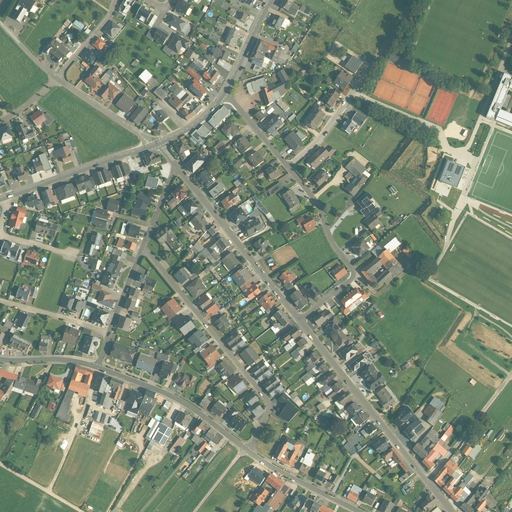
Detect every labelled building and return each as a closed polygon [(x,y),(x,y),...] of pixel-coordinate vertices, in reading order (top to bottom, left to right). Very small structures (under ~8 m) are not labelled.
[(21,0),(18,6),(26,11),(30,13),(37,0),(21,0)] [(131,0),(122,0),(122,1),(123,1),(121,4),(119,10),(123,12),(124,13),(128,6),(131,0)] [(292,5),(285,0),(280,7),(291,14),(293,10),(296,12),(298,9),(299,8),(292,4),(292,5)] [(182,4),(179,3),(176,9),(180,11),(180,12),(182,13),(183,13),(185,15),(189,8),(182,4)] [(18,12),(14,19),(20,23),(24,15),(26,11),(18,6),(16,10),(18,12)] [(128,6),(124,13),(123,12),(123,13),(126,15),(131,8),(128,6)] [(145,20),(147,22),(151,14),(152,13),(149,11),(149,10),(146,8),(145,9),(141,7),(136,16),(141,18),(139,21),(143,23),(145,20)] [(248,16),(236,11),(234,14),(233,17),(245,23),(248,16)] [(157,18),(151,14),(147,22),(149,23),(147,26),(151,28),(157,18)] [(180,20),(172,15),(167,23),(177,29),(183,27),(186,23),(180,20)] [(284,20),(276,15),(274,19),(275,20),(272,26),(279,30),(284,20)] [(75,21),(73,25),(81,30),(84,26),(75,21)] [(120,29),(112,22),(104,32),(107,35),(112,39),(120,29)] [(241,33),(232,29),(229,37),(237,41),(241,33)] [(156,34),(150,30),(146,37),(152,42),(154,39),(153,39),(156,34)] [(168,36),(158,30),(156,34),(153,39),(154,39),(163,44),(168,36)] [(112,39),(107,35),(104,39),(111,45),(114,40),(112,39)] [(189,43),(176,35),(168,48),(173,51),(177,54),(182,47),(186,49),(189,43)] [(237,41),(229,37),(225,44),(234,48),(237,41)] [(106,45),(98,38),(92,45),(98,50),(100,52),(106,45)] [(281,50),(259,40),(253,53),(262,57),(268,59),(270,55),(278,58),(280,53),(281,50)] [(55,41),(47,50),(50,52),(53,55),(61,46),(55,41)] [(61,46),(69,53),(70,52),(74,46),(70,42),(67,46),(63,43),(61,46)] [(61,46),(53,55),(59,60),(61,62),(69,53),(61,46)] [(168,48),(166,46),(163,51),(169,57),(173,51),(168,48)] [(222,52),(217,49),(218,48),(217,48),(213,56),(218,58),(222,52)] [(89,50),(82,58),(91,64),(96,57),(97,57),(94,55),(89,50)] [(223,52),(222,52),(218,58),(226,62),(229,55),(223,52)] [(262,57),(253,53),(250,59),(253,61),(252,63),(255,65),(261,67),(264,61),(261,60),(262,57)] [(286,55),(280,53),(278,58),(275,63),(281,66),(282,62),(286,55)] [(402,59),(391,54),(389,60),(399,65),(405,67),(406,65),(404,64),(403,64),(404,61),(405,60),(402,59)] [(215,60),(205,55),(203,58),(207,61),(212,64),(215,60)] [(278,58),(270,55),(268,59),(275,63),(278,58)] [(292,58),(286,55),(282,62),(287,65),(292,58)] [(359,69),(363,63),(352,56),(348,62),(359,69)] [(193,63),(187,58),(186,60),(188,62),(183,68),(186,71),(188,69),(186,68),(189,65),(190,66),(191,65),(193,63)] [(355,75),(359,69),(348,62),(344,68),(355,75)] [(214,71),(210,76),(206,72),(209,67),(205,64),(201,70),(201,71),(205,74),(203,77),(207,80),(212,85),(219,75),(214,71)] [(197,75),(192,70),(194,68),(191,65),(190,66),(189,65),(186,68),(188,69),(186,71),(199,82),(201,79),(201,78),(197,75)] [(261,67),(255,65),(253,70),(258,73),(261,67)] [(94,76),(97,77),(102,71),(97,67),(93,71),(93,73),(95,74),(94,76)] [(308,71),(306,68),(299,74),(302,77),(308,71)] [(283,70),(277,74),(281,80),(287,77),(285,74),(283,70)] [(145,71),(138,78),(145,84),(152,77),(145,71)] [(95,74),(93,73),(85,82),(90,86),(91,86),(95,88),(99,83),(95,79),(97,77),(94,76),(95,74)] [(346,76),(342,73),(338,78),(340,79),(337,82),(340,85),(339,86),(344,89),(350,82),(346,79),(347,77),(346,76)] [(106,74),(100,81),(104,84),(108,79),(109,77),(106,74)] [(486,118),(495,121),(500,111),(509,89),(511,80),(511,77),(504,74),(486,118)] [(270,100),(266,102),(267,106),(271,104),(284,94),(289,90),(287,87),(286,88),(285,86),(290,82),(287,77),(281,80),(283,83),(274,88),(271,89),(273,93),(277,91),(278,94),(270,100)] [(251,83),(255,93),(262,91),(262,90),(267,88),(264,78),(251,83)] [(201,85),(195,79),(191,84),(193,86),(195,84),(199,87),(201,85)] [(109,83),(106,86),(99,95),(104,99),(108,95),(113,99),(119,92),(109,83)] [(255,93),(251,83),(247,84),(246,86),(249,94),(251,95),(255,93)] [(199,87),(195,84),(193,86),(191,89),(190,89),(193,92),(194,93),(201,99),(201,98),(205,94),(206,93),(199,87)] [(267,88),(262,90),(262,91),(265,99),(266,102),(270,100),(269,97),(270,96),(270,95),(273,93),(271,89),(274,88),(272,85),(267,88)] [(158,88),(154,93),(157,97),(160,93),(162,92),(158,88)] [(192,99),(182,91),(176,97),(180,100),(185,105),(187,103),(192,99)] [(334,92),(333,91),(331,94),(329,92),(327,96),(335,102),(339,96),(334,92)] [(135,104),(124,95),(117,104),(124,109),(122,110),(127,114),(135,104)] [(335,102),(327,96),(325,99),(327,100),(325,103),(327,104),(331,107),(335,102)] [(180,100),(176,97),(170,103),(174,107),(178,102),(180,100)] [(181,104),(178,102),(174,107),(179,111),(183,107),(180,105),(181,104)] [(197,104),(193,107),(191,105),(191,106),(187,103),(185,105),(191,110),(196,115),(202,109),(197,104)] [(162,111),(158,106),(154,109),(153,110),(152,111),(156,117),(162,111)] [(215,114),(222,121),(230,113),(223,106),(219,110),(215,114)] [(140,108),(131,119),(138,125),(147,113),(140,108)] [(260,112),(255,116),(261,122),(269,114),(269,115),(271,113),(270,111),(270,110),(269,108),(264,112),(265,113),(263,115),(260,112)] [(320,112),(317,109),(316,110),(311,117),(320,123),(324,116),(322,115),(323,114),(320,112)] [(191,110),(188,112),(187,110),(186,110),(182,113),(188,121),(196,115),(191,110)] [(43,116),(40,111),(30,118),(30,117),(30,118),(31,118),(30,119),(32,122),(33,121),(37,127),(43,122),(46,127),(50,124),(50,123),(44,115),(43,116)] [(162,111),(156,117),(159,121),(161,123),(168,117),(162,111)] [(511,116),(500,111),(495,121),(511,128),(511,116)] [(44,115),(50,123),(54,120),(47,113),(44,115)] [(352,120),(351,122),(356,125),(357,124),(361,127),(366,120),(357,113),(352,120)] [(215,129),(222,121),(215,114),(211,117),(212,118),(208,122),(215,129)] [(320,123),(311,117),(306,124),(306,125),(309,127),(313,130),(315,127),(316,128),(320,123)] [(275,118),(265,128),(271,135),(272,135),(276,131),(282,125),(275,118)] [(152,124),(146,119),(142,124),(148,128),(152,124)] [(341,129),(349,135),(351,132),(352,132),(354,128),(356,125),(351,122),(348,120),(346,123),(345,123),(343,126),(344,126),(341,129)] [(159,121),(154,125),(157,127),(152,131),(160,136),(165,131),(160,125),(161,123),(159,121)] [(239,132),(231,122),(221,130),(225,134),(228,132),(233,138),(239,132)] [(27,133),(25,125),(17,128),(22,141),(34,137),(32,131),(27,133)] [(197,131),(205,139),(211,133),(203,125),(197,131)] [(8,128),(0,130),(0,137),(1,141),(2,141),(12,138),(8,128)] [(200,144),(205,139),(197,131),(196,130),(191,136),(200,144)] [(233,138),(228,132),(225,134),(230,140),(233,138)] [(296,139),(293,134),(285,139),(292,147),(291,148),(294,151),(301,145),(298,141),(300,139),(302,142),(307,138),(299,132),(296,135),(298,137),(296,139)] [(251,147),(243,137),(234,144),(242,155),(251,147)] [(220,143),(213,149),(218,155),(225,149),(220,143)] [(183,144),(176,147),(180,155),(183,153),(185,155),(186,157),(190,155),(188,151),(190,150),(188,146),(185,148),(183,144)] [(331,147),(325,152),(328,156),(330,158),(337,151),(331,147)] [(66,156),(64,151),(68,150),(67,148),(53,153),(55,160),(62,157),(64,163),(72,161),(70,155),(66,156)] [(318,152),(314,156),(308,161),(315,168),(328,156),(325,152),(322,149),(318,152)] [(196,152),(190,158),(193,160),(197,156),(198,157),(200,155),(196,152)] [(257,152),(252,156),(251,157),(248,159),(255,168),(264,161),(257,152)] [(154,157),(153,154),(144,157),(146,160),(148,167),(152,165),(161,162),(158,156),(154,157)] [(193,160),(186,167),(193,174),(199,167),(200,167),(202,165),(202,164),(204,162),(198,157),(197,156),(193,160)] [(42,163),(41,162),(40,158),(36,159),(37,164),(34,165),(37,173),(44,170),(42,163)] [(439,182),(456,189),(465,168),(447,161),(439,182)] [(364,172),(357,165),(355,167),(354,166),(350,163),(346,167),(350,171),(353,174),(359,178),(363,174),(364,172)] [(125,164),(119,166),(123,177),(129,175),(128,173),(126,166),(125,164)] [(119,166),(112,168),(116,177),(116,179),(123,177),(119,166)] [(274,167),(271,170),(270,169),(266,172),(272,181),(280,176),(274,167)] [(23,173),(22,170),(19,171),(20,174),(17,175),(19,180),(20,182),(24,180),(24,181),(27,180),(24,172),(23,173)] [(106,170),(100,173),(104,184),(110,182),(110,179),(107,173),(106,170)] [(205,172),(197,178),(200,182),(202,185),(204,186),(204,185),(211,180),(212,179),(205,172)] [(323,172),(315,179),(316,180),(314,182),(319,187),(325,181),(322,178),(326,175),(323,172)] [(100,173),(94,175),(98,185),(98,186),(104,184),(100,173)] [(363,174),(359,178),(365,182),(368,178),(363,174)] [(89,179),(88,176),(81,178),(85,190),(92,187),(89,179)] [(159,180),(148,177),(145,188),(149,188),(156,190),(159,180)] [(81,178),(75,181),(76,184),(79,192),(85,190),(81,178)] [(359,178),(353,186),(351,184),(346,191),(354,197),(365,183),(365,182),(359,178)] [(234,184),(236,187),(238,186),(243,182),(240,179),(234,184)] [(211,180),(204,185),(207,188),(213,183),(211,180)] [(213,183),(207,188),(209,191),(218,184),(215,181),(213,183)] [(279,183),(264,194),(267,199),(283,189),(279,183)] [(218,184),(209,191),(216,199),(224,192),(218,184)] [(70,185),(63,187),(67,199),(74,196),(73,193),(70,186),(70,185)] [(63,187),(57,190),(60,198),(61,201),(67,199),(63,187)] [(187,195),(181,188),(178,190),(177,189),(175,191),(176,192),(169,198),(172,202),(171,202),(175,207),(181,202),(181,201),(184,199),(184,198),(187,195)] [(50,190),(42,193),(45,200),(44,201),(45,203),(46,204),(46,205),(52,203),(54,202),(53,197),(50,190)] [(300,204),(291,191),(286,194),(282,197),(290,211),(295,207),(300,204)] [(152,200),(140,193),(137,198),(139,199),(135,209),(133,209),(131,215),(145,218),(146,212),(145,212),(147,204),(149,205),(152,200)] [(368,194),(357,203),(363,210),(361,212),(365,216),(373,209),(370,206),(372,205),(368,201),(372,198),(368,194)] [(36,196),(26,200),(27,202),(25,203),(25,204),(26,207),(27,207),(29,207),(30,207),(33,208),(34,206),(36,205),(38,208),(40,208),(38,202),(36,196)] [(232,201),(229,197),(222,203),(224,207),(226,210),(237,202),(235,198),(232,201)] [(119,203),(110,200),(107,208),(114,210),(117,210),(119,203)] [(188,212),(190,214),(197,208),(193,204),(194,203),(193,201),(188,204),(182,209),(183,210),(186,214),(188,212)] [(264,207),(259,201),(256,203),(255,209),(262,210),(264,207)] [(186,202),(178,209),(180,212),(183,210),(182,209),(188,204),(186,202)] [(377,209),(372,214),(376,218),(381,214),(377,209)] [(230,217),(236,225),(246,218),(240,210),(237,212),(230,217)] [(16,213),(14,212),(13,216),(12,219),(12,220),(11,220),(9,226),(10,226),(11,228),(13,228),(14,228),(14,227),(15,227),(15,228),(18,229),(19,225),(22,224),(24,215),(16,213)] [(100,212),(97,212),(95,218),(107,221),(109,215),(107,214),(100,212)] [(372,214),(367,218),(369,220),(366,224),(371,230),(380,223),(376,218),(372,214)] [(200,215),(191,222),(198,231),(202,228),(207,224),(205,221),(206,220),(203,217),(202,218),(200,215)] [(276,225),(272,217),(268,219),(273,227),(276,225)] [(107,221),(95,218),(94,224),(96,225),(103,227),(105,228),(107,221)] [(304,221),(302,223),(306,229),(313,226),(315,225),(311,218),(304,221)] [(258,220),(252,224),(244,228),(246,232),(248,231),(250,236),(262,229),(258,220)] [(39,222),(38,222),(37,227),(35,232),(45,234),(48,225),(39,222)] [(207,224),(202,228),(205,233),(210,227),(207,223),(207,224)] [(56,227),(48,225),(45,234),(54,237),(56,232),(57,227),(56,227)] [(133,227),(131,226),(129,234),(136,236),(138,236),(140,229),(133,227)] [(214,226),(208,231),(213,237),(219,232),(214,226)] [(182,246),(167,227),(155,237),(161,245),(166,241),(175,253),(182,246)] [(393,240),(397,237),(393,233),(380,245),(373,251),(376,255),(393,240)] [(102,236),(93,234),(90,244),(95,246),(98,247),(99,246),(101,245),(102,243),(101,241),(100,241),(102,236)] [(221,234),(216,238),(217,239),(213,243),(216,247),(218,245),(220,247),(227,242),(221,234)] [(125,241),(117,238),(114,246),(122,249),(125,241)] [(261,241),(260,240),(254,245),(257,249),(256,250),(256,252),(257,253),(259,254),(260,253),(264,250),(266,248),(264,245),(266,243),(263,239),(261,241)] [(393,240),(376,255),(378,258),(386,251),(388,253),(397,245),(393,240)] [(136,245),(129,242),(125,241),(124,244),(127,246),(126,249),(134,252),(136,245)] [(362,241),(352,249),(359,257),(369,249),(362,241)] [(9,244),(4,242),(0,253),(5,255),(5,257),(9,258),(10,257),(16,259),(19,250),(20,248),(15,246),(15,245),(10,243),(9,244)] [(227,242),(220,247),(220,248),(217,250),(220,253),(221,252),(221,253),(225,250),(226,251),(228,250),(227,249),(230,246),(227,242)] [(216,247),(213,243),(206,248),(211,255),(215,252),(217,250),(220,248),(220,247),(218,245),(216,247)] [(205,249),(201,245),(196,249),(200,254),(205,249)] [(88,248),(86,254),(92,256),(94,249),(88,248)] [(197,256),(203,262),(211,255),(206,248),(205,249),(200,254),(197,256)] [(414,255),(407,248),(403,252),(409,259),(414,255)] [(19,250),(16,259),(15,261),(20,263),(24,253),(24,252),(19,250)] [(264,250),(260,253),(263,258),(269,255),(264,250)] [(386,251),(378,258),(383,264),(389,271),(397,264),(388,253),(386,251)] [(39,256),(28,252),(27,254),(24,262),(25,262),(25,261),(30,262),(30,264),(35,266),(39,256)] [(221,258),(215,252),(211,255),(217,261),(220,259),(221,258)] [(232,254),(222,261),(230,271),(240,264),(232,254)] [(101,262),(90,258),(88,265),(92,266),(92,270),(95,271),(96,268),(99,269),(101,262)] [(378,258),(372,263),(377,269),(383,264),(378,258)] [(119,261),(114,259),(112,265),(114,265),(110,274),(118,278),(120,273),(118,273),(120,268),(121,268),(123,264),(118,262),(119,261)] [(217,261),(212,265),(214,269),(221,263),(220,262),(221,261),(220,259),(217,261)] [(372,263),(361,273),(366,279),(370,275),(377,269),(372,263)] [(389,271),(376,282),(376,283),(377,285),(379,287),(384,283),(386,285),(394,279),(404,270),(398,263),(397,264),(389,271)] [(332,273),(337,279),(338,280),(346,273),(341,266),(332,273)] [(185,268),(175,276),(182,284),(189,278),(190,278),(189,277),(191,275),(185,268)] [(244,268),(232,277),(240,287),(247,282),(251,279),(246,273),(247,273),(244,268)] [(287,272),(283,275),(283,276),(280,279),(285,285),(286,285),(289,283),(289,284),(290,283),(295,279),(295,277),(293,275),(291,275),(290,276),(287,272)] [(110,274),(106,273),(101,285),(112,289),(115,282),(116,282),(118,278),(110,274)] [(145,277),(138,274),(136,281),(143,284),(145,285),(148,286),(149,282),(144,280),(145,277)] [(372,278),(368,282),(372,287),(374,285),(376,283),(376,282),(372,278)] [(198,280),(187,289),(195,299),(206,290),(198,280)] [(247,282),(240,287),(244,292),(250,288),(251,286),(247,282)] [(257,286),(252,290),(248,292),(246,293),(247,294),(246,294),(249,298),(250,297),(251,299),(260,292),(257,289),(257,290),(256,288),(258,287),(257,286)] [(307,292),(306,292),(309,295),(313,300),(320,294),(314,286),(307,292)] [(30,293),(19,289),(16,298),(20,299),(19,300),(23,301),(24,300),(27,302),(29,297),(30,293)] [(38,291),(32,289),(30,293),(29,297),(35,299),(38,291)] [(142,292),(132,289),(130,296),(137,299),(138,295),(143,297),(145,293),(142,292)] [(355,290),(348,295),(354,304),(358,300),(362,298),(355,290)] [(111,295),(102,291),(97,302),(111,308),(114,302),(109,300),(111,295)] [(307,304),(297,292),(291,297),(293,300),(293,301),(297,307),(298,306),(301,310),(307,304)] [(205,295),(198,300),(201,302),(201,303),(207,298),(205,295)] [(266,296),(265,297),(263,298),(259,301),(259,302),(263,306),(271,299),(268,295),(266,296)] [(354,304),(348,295),(347,296),(346,296),(345,297),(345,298),(340,301),(347,310),(354,304)] [(67,298),(66,298),(64,304),(63,308),(64,307),(66,308),(66,309),(71,311),(71,310),(74,301),(74,300),(67,298)] [(210,301),(207,298),(201,303),(201,302),(198,304),(203,310),(204,309),(212,303),(210,301)] [(129,299),(128,299),(125,309),(132,312),(133,312),(136,302),(129,299)] [(271,299),(263,306),(266,311),(267,311),(271,308),(273,306),(273,305),(274,305),(275,304),(271,299)] [(74,301),(71,310),(76,312),(76,311),(79,312),(78,312),(79,313),(80,309),(82,303),(74,300),(74,301)] [(167,304),(163,307),(164,308),(168,312),(177,305),(173,300),(167,304)] [(98,306),(87,302),(86,306),(96,310),(98,306)] [(165,302),(158,308),(160,310),(164,308),(163,307),(167,304),(165,302)] [(212,303),(204,309),(209,315),(211,313),(217,308),(214,304),(213,302),(212,303)] [(177,305),(168,312),(171,317),(172,318),(175,315),(181,310),(177,305)] [(217,308),(211,313),(213,316),(220,311),(217,308)] [(97,309),(93,321),(104,326),(109,314),(97,309)] [(286,316),(281,311),(270,319),(271,320),(273,322),(274,321),(275,322),(278,320),(279,322),(286,316)] [(334,318),(328,311),(324,314),(328,319),(329,321),(334,318)] [(324,313),(318,318),(318,317),(313,320),(318,326),(328,319),(324,314),(324,313)] [(27,316),(22,314),(19,321),(16,326),(19,327),(21,329),(23,326),(25,327),(30,318),(27,317),(27,316)] [(177,317),(173,321),(175,324),(181,319),(179,316),(177,317)] [(286,316),(279,322),(280,323),(278,325),(279,327),(278,328),(279,330),(280,331),(290,322),(286,316)] [(191,323),(186,317),(176,325),(184,335),(196,326),(193,322),(191,323)] [(227,323),(222,317),(215,323),(222,332),(228,327),(226,324),(227,323)] [(128,320),(121,318),(118,328),(127,331),(131,322),(131,321),(128,320)] [(14,325),(6,321),(3,327),(11,330),(12,328),(14,325)] [(341,332),(335,324),(327,331),(333,339),(341,332)] [(65,335),(63,339),(64,339),(69,341),(73,330),(68,328),(65,335)] [(295,329),(284,337),(286,340),(287,341),(292,337),(295,341),(297,340),(296,339),(300,335),(298,331),(298,330),(297,329),(296,329),(295,329)] [(73,330),(69,341),(75,343),(77,340),(79,332),(73,330)] [(199,331),(188,340),(191,344),(193,342),(194,344),(196,343),(199,347),(207,341),(199,331)] [(341,332),(333,339),(339,346),(347,340),(341,332)] [(237,334),(233,337),(226,342),(230,347),(240,339),(237,334)] [(31,343),(14,335),(9,345),(26,353),(31,343)] [(49,337),(42,336),(40,340),(40,344),(39,352),(47,352),(47,345),(48,345),(49,340),(48,340),(49,337)] [(99,340),(88,337),(86,345),(94,348),(96,349),(97,347),(98,346),(98,345),(98,343),(99,340)] [(240,339),(230,347),(234,352),(240,347),(244,344),(244,343),(240,339)] [(303,339),(297,344),(300,347),(297,350),(299,352),(302,350),(305,347),(304,347),(308,344),(303,339)] [(374,347),(379,342),(376,339),(371,344),(374,347)] [(86,345),(84,344),(82,352),(90,355),(90,356),(91,357),(92,357),(93,356),(93,355),(93,354),(92,354),(94,348),(86,345)] [(135,351),(115,344),(111,356),(127,361),(131,362),(130,363),(131,363),(135,351)] [(347,350),(346,349),(340,354),(345,362),(349,359),(349,358),(356,353),(357,351),(354,347),(353,346),(348,350),(347,350)] [(212,347),(203,354),(207,360),(206,361),(209,365),(212,362),(212,363),(220,357),(212,347)] [(251,347),(241,355),(250,366),(255,362),(258,359),(259,358),(251,347)] [(357,351),(356,353),(358,355),(365,350),(363,347),(357,351)] [(320,359),(314,353),(304,361),(308,366),(310,364),(309,363),(312,360),(314,363),(320,359)] [(366,353),(349,366),(354,372),(359,368),(359,367),(365,363),(372,357),(369,353),(367,355),(366,353)] [(156,361),(140,355),(136,367),(141,369),(142,368),(152,371),(154,367),(156,361)] [(259,358),(258,359),(255,362),(257,364),(262,360),(264,358),(262,355),(259,358)] [(372,357),(365,363),(367,366),(374,360),(372,357)] [(209,365),(206,368),(208,371),(215,365),(212,363),(212,362),(209,365)] [(229,369),(223,362),(216,368),(223,377),(225,375),(227,378),(234,373),(230,368),(229,369)] [(164,363),(163,365),(163,366),(163,367),(160,375),(166,378),(165,379),(168,380),(168,378),(169,379),(171,372),(173,366),(164,363)] [(263,364),(259,367),(252,371),(254,374),(255,374),(257,376),(256,376),(266,369),(263,364)] [(320,372),(315,377),(317,380),(322,375),(329,370),(324,364),(318,369),(320,372)] [(87,370),(77,366),(72,381),(78,383),(82,373),(85,375),(87,370)] [(266,369),(256,376),(256,377),(257,376),(259,378),(258,379),(260,381),(266,377),(266,376),(270,373),(266,369)] [(378,375),(374,371),(372,372),(369,369),(369,370),(367,369),(365,371),(365,372),(362,374),(369,382),(367,384),(373,390),(384,381),(379,374),(378,375)] [(308,386),(317,380),(315,377),(311,372),(302,378),(308,386)] [(324,378),(320,381),(324,386),(326,385),(335,378),(330,373),(324,378)] [(18,377),(10,374),(8,378),(7,378),(5,384),(4,384),(3,385),(4,385),(5,385),(7,386),(12,389),(15,383),(18,377)] [(108,377),(99,374),(94,390),(103,393),(104,393),(104,392),(106,383),(108,377)] [(183,376),(178,374),(174,381),(180,384),(183,376)] [(88,376),(85,385),(81,384),(78,393),(78,395),(86,397),(92,377),(88,375),(88,376)] [(190,379),(183,376),(180,384),(179,385),(184,388),(186,386),(191,388),(196,378),(192,376),(190,379)] [(62,382),(62,381),(51,377),(48,386),(51,387),(51,388),(55,390),(55,389),(59,390),(62,382)] [(27,380),(20,378),(17,388),(14,387),(12,391),(22,394),(23,390),(27,380)] [(245,388),(237,378),(236,379),(230,384),(237,394),(245,388)] [(31,382),(27,380),(23,390),(35,394),(37,390),(40,381),(36,379),(35,383),(31,382)] [(124,384),(112,379),(110,384),(114,386),(111,395),(110,398),(113,399),(118,401),(118,400),(124,384)] [(274,379),(270,382),(264,387),(266,389),(267,389),(268,391),(268,392),(278,384),(275,379),(274,379)] [(78,383),(72,381),(68,389),(74,391),(75,392),(78,393),(81,384),(78,383)] [(332,387),(332,388),(334,390),(326,396),(329,400),(337,394),(343,388),(338,382),(332,387)] [(278,384),(268,392),(269,392),(270,394),(272,397),(278,392),(282,389),(282,388),(278,384)] [(328,387),(326,385),(324,386),(319,390),(321,393),(323,392),(328,387)] [(7,386),(3,394),(5,394),(8,395),(12,389),(7,386)] [(328,387),(323,392),(326,396),(334,390),(332,388),(332,387),(330,386),(328,387)] [(74,391),(68,389),(61,407),(62,408),(67,409),(74,391)] [(394,401),(384,389),(377,394),(383,402),(381,404),(385,409),(391,405),(394,402),(394,401)] [(70,406),(75,392),(74,391),(67,409),(66,412),(61,410),(62,408),(61,407),(56,418),(69,423),(72,417),(69,415),(72,407),(70,406)] [(128,391),(124,401),(130,403),(127,411),(128,411),(137,415),(139,411),(139,410),(136,408),(138,405),(137,405),(141,395),(140,395),(139,395),(137,394),(136,393),(135,393),(128,391)] [(156,394),(147,391),(145,396),(143,399),(148,401),(150,397),(154,398),(156,394)] [(104,392),(104,393),(103,393),(99,405),(105,408),(109,395),(104,392)] [(258,401),(252,393),(249,395),(245,399),(251,406),(256,403),(258,401)] [(347,393),(338,400),(342,406),(343,405),(350,399),(351,398),(347,393)] [(289,398),(284,394),(279,400),(283,404),(286,400),(289,398)] [(213,399),(207,395),(204,398),(199,405),(205,409),(211,403),(210,402),(213,399)] [(443,405),(434,398),(430,404),(439,411),(443,405)] [(148,401),(143,399),(139,410),(139,411),(148,416),(153,408),(151,406),(150,405),(147,404),(148,401)] [(350,399),(343,405),(345,407),(352,402),(350,399)] [(396,399),(394,401),(394,402),(391,405),(393,407),(399,403),(396,399)] [(286,400),(283,404),(284,405),(283,406),(285,408),(280,417),(285,420),(287,416),(291,419),(298,411),(286,400)] [(168,410),(172,404),(167,401),(163,407),(168,410)] [(256,403),(251,406),(249,408),(255,416),(258,413),(262,410),(256,403)] [(321,403),(316,407),(320,412),(325,408),(321,403)] [(355,403),(345,411),(345,412),(344,413),(346,416),(349,413),(352,416),(359,410),(356,406),(357,406),(355,403)] [(37,404),(30,418),(33,419),(40,405),(37,404)] [(216,404),(211,411),(212,411),(212,413),(213,414),(215,413),(219,417),(225,409),(222,406),(221,408),(216,404)] [(439,411),(430,404),(423,413),(429,417),(426,421),(433,427),(443,414),(439,411)] [(400,416),(394,421),(399,427),(409,419),(414,415),(407,407),(399,414),(400,416)] [(102,414),(96,412),(93,420),(99,422),(102,414)] [(231,412),(225,420),(230,424),(236,416),(231,412)] [(101,423),(106,425),(109,416),(103,414),(101,423)] [(192,419),(183,414),(181,418),(178,416),(176,421),(187,428),(192,419)] [(363,414),(355,420),(359,425),(360,426),(368,419),(363,414)] [(247,423),(236,415),(236,416),(230,424),(233,427),(236,430),(236,429),(240,432),(247,423)] [(414,415),(409,419),(413,423),(418,420),(414,415)] [(155,420),(146,436),(151,439),(160,423),(155,420)] [(206,424),(200,420),(191,432),(195,435),(199,429),(201,430),(203,429),(207,432),(210,428),(206,424)] [(413,423),(408,427),(415,435),(424,428),(418,420),(413,423)] [(88,435),(100,439),(104,425),(93,422),(88,435)] [(161,424),(152,439),(164,446),(170,435),(172,432),(173,431),(161,424)] [(371,424),(365,429),(361,433),(363,435),(367,432),(369,435),(376,430),(371,424)] [(408,427),(403,432),(410,440),(415,436),(415,435),(408,427)] [(211,429),(206,435),(212,440),(217,434),(211,429)] [(439,436),(431,430),(427,435),(431,438),(430,440),(433,443),(434,443),(436,440),(439,436)] [(223,439),(217,434),(212,440),(218,445),(223,439)] [(419,445),(417,444),(413,450),(423,460),(426,457),(428,455),(426,453),(425,452),(422,450),(430,440),(431,438),(427,435),(419,445)] [(294,441),(286,437),(284,441),(288,444),(292,446),(294,441)] [(288,457),(288,458),(285,463),(288,465),(290,462),(295,464),(296,461),(294,460),(299,449),(302,450),(305,446),(306,447),(308,443),(299,437),(296,442),(294,447),(292,451),(288,457)] [(383,439),(373,447),(377,451),(379,449),(381,452),(383,451),(390,445),(389,444),(387,445),(383,439)] [(434,443),(433,443),(430,447),(430,449),(432,450),(438,443),(438,442),(436,440),(434,443)] [(183,445),(177,441),(170,450),(176,454),(183,445)] [(204,441),(201,445),(200,444),(198,447),(196,450),(201,453),(205,448),(208,444),(204,441)] [(284,441),(275,458),(285,463),(288,458),(286,458),(282,455),(286,448),(288,444),(284,441)] [(444,449),(438,443),(432,450),(437,454),(438,453),(440,455),(444,449)] [(390,445),(383,451),(385,454),(389,451),(392,448),(390,445)] [(472,458),(480,448),(476,445),(468,456),(472,458)] [(472,449),(467,446),(462,453),(467,456),(472,449)] [(209,451),(205,448),(201,453),(205,457),(209,451)] [(400,456),(393,448),(392,448),(389,451),(385,454),(382,457),(385,461),(389,457),(390,458),(393,456),(395,460),(400,456)] [(205,459),(209,462),(215,453),(211,450),(205,459)] [(428,455),(426,457),(430,462),(437,454),(432,450),(428,455)] [(310,454),(307,453),(304,459),(305,460),(299,471),(307,475),(313,462),(312,461),(315,455),(311,453),(310,454)] [(426,457),(423,460),(421,463),(430,471),(435,466),(430,462),(426,457)] [(397,461),(390,467),(392,469),(399,464),(397,461)] [(449,461),(443,469),(446,472),(448,474),(455,466),(449,461)] [(406,464),(402,467),(406,473),(403,476),(406,480),(414,474),(406,464)] [(455,466),(448,474),(451,476),(451,477),(455,472),(457,469),(458,468),(455,466)] [(257,468),(252,475),(249,478),(258,485),(266,475),(257,468)] [(443,469),(433,480),(437,483),(440,480),(446,472),(443,469)] [(324,474),(319,471),(315,479),(322,482),(324,478),(327,472),(326,472),(324,474)] [(448,474),(446,472),(440,480),(443,482),(446,485),(446,486),(443,490),(447,494),(450,490),(451,491),(453,488),(451,486),(460,476),(460,475),(455,472),(451,477),(451,476),(448,474)] [(271,475),(266,482),(268,483),(271,485),(272,486),(276,479),(271,475)] [(339,478),(335,475),(331,483),(331,484),(332,483),(334,485),(335,485),(339,478)] [(467,476),(465,479),(464,479),(464,480),(465,481),(464,483),(466,485),(472,479),(471,479),(467,476)] [(276,479),(272,486),(271,485),(271,486),(274,488),(279,481),(276,479)] [(280,481),(279,481),(274,488),(277,490),(274,494),(275,495),(273,499),(277,503),(280,500),(284,494),(285,495),(286,493),(287,494),(290,488),(282,483),(282,482),(281,481),(280,481)] [(362,491),(353,486),(350,491),(359,496),(362,491)] [(454,493),(450,497),(456,502),(460,497),(459,496),(463,491),(462,490),(459,487),(458,487),(454,493)] [(261,488),(252,501),(254,503),(256,502),(259,504),(267,493),(261,488)] [(480,494),(476,499),(480,502),(482,500),(482,501),(487,495),(489,492),(484,488),(480,494)] [(461,507),(460,508),(465,511),(466,511),(470,508),(469,508),(470,507),(468,505),(475,498),(479,493),(475,490),(469,497),(461,507)] [(359,496),(350,491),(349,494),(347,498),(356,503),(360,496),(359,496)] [(301,495),(296,492),(290,502),(294,505),(297,501),(301,495)] [(465,492),(460,497),(456,502),(461,507),(469,497),(465,492)] [(363,502),(371,507),(376,498),(374,496),(368,493),(363,502)] [(430,496),(429,495),(427,497),(426,498),(428,500),(421,505),(426,511),(430,508),(437,503),(432,497),(430,496)] [(487,495),(482,501),(486,504),(489,506),(493,500),(490,498),(487,495)] [(480,502),(478,506),(482,509),(486,504),(482,501),(482,500),(480,502)] [(389,511),(393,505),(386,501),(380,511),(383,511),(389,511)] [(321,506),(314,502),(310,510),(315,511),(317,511),(319,511),(321,506)]
